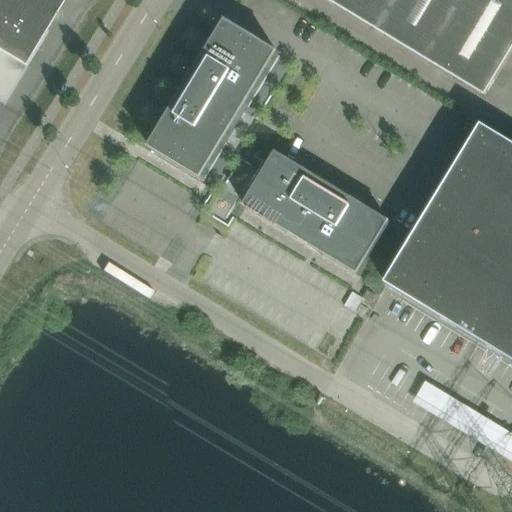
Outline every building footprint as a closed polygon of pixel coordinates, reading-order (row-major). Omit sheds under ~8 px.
[(0,0),(0,101),(5,104),(26,68),(25,64),(32,54),(36,53),(47,34),(45,33),(65,0),(0,0)] [(333,0),(332,3),(378,31),(396,0),(333,0)] [(396,0),(378,31),(424,59),(459,0),(396,0)] [(511,0),(459,0),(424,59),(485,96),(511,52),(511,0)] [(203,183),(279,57),(227,25),(151,151),(203,183)] [(511,146),(483,129),(387,287),(511,363),(511,146)] [(359,277),(391,225),(277,156),(245,209),(359,277)] [(372,304),(376,296),(368,291),(363,299),(372,304)] [(362,306),(358,312),(364,316),(367,310),(362,306)] [(377,323),(380,318),(374,314),(371,320),(377,323)]
